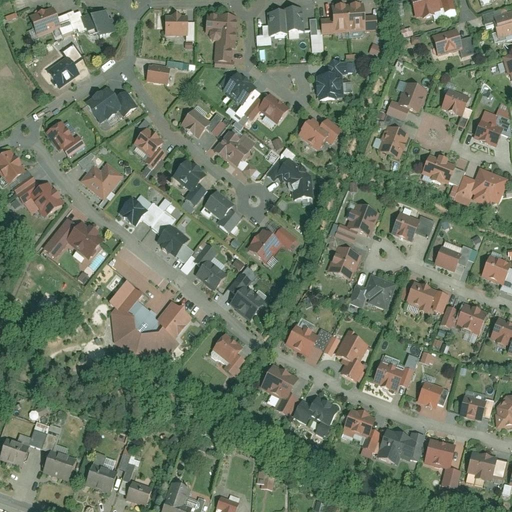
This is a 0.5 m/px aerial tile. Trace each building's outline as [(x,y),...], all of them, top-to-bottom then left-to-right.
[(411,0),(417,18),(442,11),(438,0),(411,0)] [(454,0),(442,0),(446,13),(457,10),(454,0)] [(334,20),(335,32),(367,30),(366,17),(365,4),(333,6),(334,20)] [(39,37),(62,29),(58,18),(54,8),(31,16),(39,37)] [(65,39),(88,31),(83,18),(81,10),(58,18),(62,29),(65,39)] [(306,32),(305,10),(287,11),(287,14),(288,33),(306,32)] [(499,39),(511,35),(511,12),(493,17),(499,39)] [(97,31),(100,39),(118,33),(114,20),(111,21),(108,13),(93,18),(97,31)] [(288,33),(287,14),(270,15),(271,26),(271,37),(288,36),(288,33)] [(89,34),(97,31),(93,18),(92,15),(83,18),(88,31),(89,34)] [(236,50),(238,17),(208,15),(207,34),(210,34),(210,36),(210,40),(213,42),(216,42),(216,48),(217,48),(233,50),(236,50)] [(378,16),(366,17),(367,30),(367,32),(379,31),(378,16)] [(166,36),(188,36),(188,23),(188,17),(166,17),(166,36)] [(335,32),(334,20),(322,20),(323,35),(335,34),(335,32)] [(409,29),(400,32),(402,39),(411,36),(409,29)] [(439,55),(464,49),(462,41),(459,30),(435,36),(439,55)] [(319,35),(312,36),(314,55),(325,54),(323,35),(319,35)] [(473,38),(462,41),(464,49),(466,57),(477,54),(473,38)] [(69,58),(75,66),(86,59),(75,43),(64,51),(69,58)] [(370,56),(379,57),(379,46),(371,46),(370,56)] [(233,50),(217,48),(216,64),(232,65),(233,50)] [(48,72),(60,90),(81,76),(75,66),(69,58),(48,72)] [(169,62),(168,69),(171,69),(190,71),(191,64),(169,62)] [(327,64),(327,76),(343,75),(350,75),(349,63),(327,64)] [(149,66),(147,82),(169,85),(171,69),(168,69),(149,66)] [(223,90),(244,107),(257,91),(259,88),(238,71),(223,90)] [(317,77),(319,102),(344,101),(343,75),(327,76),(317,77)] [(407,83),(399,106),(411,110),(421,114),(429,92),(407,83)] [(86,103),(101,124),(123,108),(116,98),(109,88),(86,103)] [(127,91),(116,98),(123,108),(128,115),(138,108),(127,91)] [(240,111),(246,116),(259,100),(262,95),(257,91),(244,107),(240,111)] [(451,91),(443,110),(464,118),(467,109),(472,99),(451,91)] [(291,110),(272,95),(265,104),(259,111),(278,126),(291,110)] [(259,111),(265,104),(259,100),(246,116),(252,120),(259,111)] [(393,103),(388,117),(404,123),(406,124),(411,110),(399,106),(393,103)] [(181,126),(199,140),(209,128),(213,123),(195,109),(181,126)] [(467,109),(464,118),(470,121),(474,112),(467,109)] [(486,112),(475,140),(498,148),(503,135),(505,129),(496,126),(500,117),(486,112)] [(213,123),(209,128),(214,132),(224,120),(219,115),(213,123)] [(389,128),(400,132),(404,123),(388,117),(384,126),(389,128)] [(500,117),(496,126),(505,129),(503,135),(511,138),(511,129),(511,122),(500,117)] [(329,118),(322,126),(333,134),(339,139),(345,131),(329,118)] [(263,119),(260,123),(271,130),(274,126),(263,119)] [(313,119),(299,136),(319,152),(333,134),(322,126),(313,119)] [(48,133),(61,153),(65,150),(77,142),(63,122),(48,133)] [(380,153),(401,161),(411,136),(400,132),(389,128),(380,153)] [(147,129),(135,145),(152,159),(159,149),(165,143),(147,129)] [(216,150),(238,168),(253,149),(230,132),(216,150)] [(77,142),(65,150),(70,158),(86,146),(81,139),(77,142)] [(0,155),(0,169),(11,185),(27,174),(10,149),(0,155)] [(167,155),(159,149),(152,159),(147,164),(155,170),(167,155)] [(83,174),(95,166),(88,156),(76,164),(83,174)] [(451,183),(457,169),(458,167),(448,163),(449,160),(440,157),(438,161),(430,158),(424,175),(433,178),(432,182),(443,186),(444,183),(450,185),(451,183)] [(286,167),(277,178),(293,190),(294,202),(316,199),(312,175),(292,159),(286,167)] [(207,176),(188,161),(174,178),(193,193),(199,186),(207,176)] [(277,178),(286,167),(279,162),(267,176),(274,182),(277,178)] [(82,183),(105,202),(125,177),(108,163),(102,171),(95,166),(82,183)] [(251,164),(245,172),(252,178),(258,170),(251,164)] [(451,183),(461,187),(465,177),(467,173),(457,169),(451,183)] [(499,206),(510,181),(482,169),(477,182),(471,195),(475,196),(473,201),(491,209),(493,203),(499,206)] [(11,185),(19,197),(37,184),(30,172),(27,174),(11,185)] [(471,195),(477,182),(465,177),(461,187),(458,196),(469,200),(471,195)] [(32,197),(42,190),(37,184),(19,197),(23,203),(32,197)] [(47,219),(66,206),(51,184),(42,190),(32,197),(47,219)] [(209,194),(199,186),(193,193),(188,200),(197,208),(209,194)] [(236,206),(217,192),(206,207),(224,221),(232,211),(236,206)] [(142,219),(149,212),(133,198),(120,213),(136,227),(142,219)] [(142,219),(163,237),(172,226),(177,221),(156,203),(149,212),(142,219)] [(358,233),(373,239),(382,215),(358,205),(348,229),(358,233)] [(242,219),(232,211),(224,221),(219,226),(230,235),(242,219)] [(400,213),(392,235),(413,243),(416,234),(421,222),(400,213)] [(421,222),(416,234),(430,239),(436,223),(423,218),(421,222)] [(68,241),(79,228),(69,220),(45,250),(54,258),(68,241)] [(90,260),(106,241),(84,222),(79,228),(68,241),(90,260)] [(159,242),(177,257),(187,245),(190,241),(172,226),(163,237),(159,242)] [(354,245),(358,233),(348,229),(341,226),(336,238),(354,245)] [(283,228),(275,238),(284,245),(291,251),(299,240),(283,228)] [(275,238),(264,230),(248,250),(268,265),(284,245),(275,238)] [(474,240),(476,245),(483,242),(481,236),(474,240)] [(187,245),(177,257),(185,265),(195,253),(187,245)] [(195,260),(204,268),(210,261),(217,254),(208,246),(195,260)] [(330,274),(352,282),(362,257),(340,248),(330,274)] [(442,248),(435,266),(455,273),(459,263),(462,256),(442,248)] [(462,256),(459,263),(467,266),(473,251),(465,248),(462,256)] [(98,257),(90,267),(94,271),(102,260),(98,257)] [(483,278),(505,287),(511,268),(511,264),(492,257),(483,278)] [(232,265),(240,271),(244,265),(236,260),(232,265)] [(198,276),(216,291),(228,277),(210,261),(204,268),(198,276)] [(91,279),(84,273),(79,279),(86,285),(91,279)] [(231,288),(239,295),(246,288),(252,281),(244,273),(231,288)] [(387,311),(397,285),(373,275),(367,290),(364,298),(371,301),(369,305),(387,311)] [(182,345),(176,340),(194,319),(173,302),(160,319),(139,303),(144,297),(128,282),(110,305),(115,310),(112,315),(115,344),(138,361),(170,356),(182,345)] [(433,310),(440,292),(415,283),(407,304),(431,314),(433,310)] [(364,298),(367,290),(357,286),(350,304),(360,308),(364,298)] [(231,305),(252,323),(267,306),(246,288),(239,295),(231,305)] [(443,314),(450,296),(440,292),(433,310),(443,314)] [(480,338),(490,314),(466,305),(463,313),(457,328),(480,338)] [(457,328),(463,313),(449,308),(442,327),(455,332),(457,328)] [(511,323),(500,319),(492,340),(511,347),(511,323)] [(288,344),(310,356),(316,346),(320,338),(298,326),(288,344)] [(320,338),(316,346),(325,351),(333,336),(324,331),(320,338)] [(239,356),(245,349),(227,334),(214,350),(232,365),(239,356)] [(350,358),(361,364),(371,346),(348,334),(336,355),(348,362),(350,358)] [(474,344),(475,338),(463,335),(462,341),(474,344)] [(333,336),(325,351),(333,356),(342,341),(333,336)] [(434,356),(425,353),(422,362),(431,366),(434,356)] [(249,363),(239,356),(232,365),(228,370),(237,378),(249,363)] [(407,368),(415,371),(420,359),(410,356),(406,368),(407,368)] [(341,374),(357,383),(366,367),(361,364),(350,358),(348,362),(341,374)] [(374,385),(399,393),(401,387),(406,372),(381,364),(374,385)] [(292,396),(300,380),(275,367),(263,389),(288,402),(292,396)] [(406,372),(401,387),(409,390),(415,371),(407,368),(406,372)] [(419,403),(438,410),(440,404),(445,389),(427,382),(419,403)] [(451,391),(445,389),(440,404),(445,406),(451,391)] [(283,405),(284,402),(269,396),(266,404),(278,409),(280,403),(283,405)] [(304,401),(292,396),(288,402),(283,412),(294,418),(304,401)] [(511,396),(508,397),(498,407),(499,415),(497,415),(497,429),(511,427),(511,396)] [(462,416),(483,422),(484,418),(488,402),(467,397),(462,416)] [(330,427),(340,410),(319,398),(314,407),(309,415),(312,417),(323,423),(330,427)] [(488,402),(484,418),(491,420),(496,401),(488,400),(488,402)] [(308,425),(312,417),(309,415),(314,407),(304,401),(294,418),(308,425)] [(373,430),(378,419),(353,410),(346,430),(370,439),(373,430)] [(330,427),(323,423),(317,432),(328,438),(333,429),(330,427)] [(411,437),(388,429),(378,458),(399,465),(401,459),(412,463),(414,458),(419,460),(427,437),(413,432),(411,437)] [(382,434),(373,430),(370,439),(366,450),(375,453),(382,434)] [(29,445),(3,437),(0,445),(0,464),(21,471),(29,445)] [(452,471),(457,446),(430,440),(424,465),(446,469),(452,471)] [(468,475),(493,481),(494,478),(498,460),(498,457),(474,452),(468,475)] [(75,463),(50,454),(42,477),(67,486),(75,463)] [(510,463),(498,460),(494,478),(506,481),(510,463)] [(119,474),(90,464),(82,487),(111,497),(119,474)] [(452,471),(446,469),(442,488),(458,492),(462,473),(452,471)] [(262,490),(274,492),(277,472),(260,470),(258,484),(263,485),(262,490)] [(155,486),(133,478),(125,501),(147,509),(155,486)] [(183,511),(190,493),(172,487),(163,511),(165,511),(183,511)] [(237,511),(240,505),(220,498),(215,511),(237,511)]
